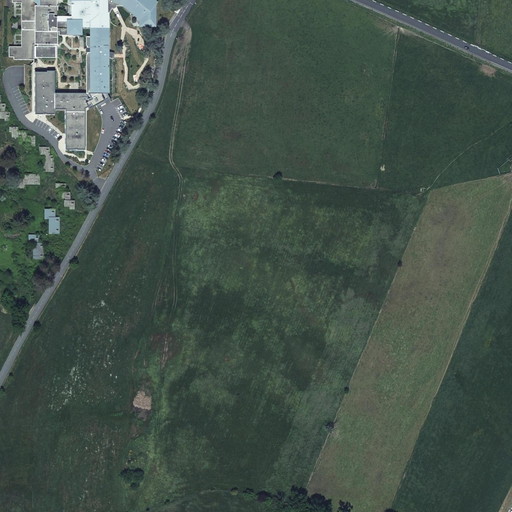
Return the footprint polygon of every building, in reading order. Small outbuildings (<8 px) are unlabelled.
[(93,101),(90,102),(106,129),(123,118),(121,115),(119,116),(107,93),(107,21),(107,13),(109,13),(110,11),(112,9),(116,7),(116,6),(118,6),(121,6),(122,6),(123,5),(139,18),(139,25),(154,25),(154,15),(155,14),(155,12),(154,10),(153,9),(152,9),(157,4),(152,0),(67,0),(68,5),(71,5),(71,17),(56,17),(56,0),(12,0),(13,2),(22,2),(22,46),(9,46),(9,56),(14,56),(14,59),(34,59),(34,57),(35,57),(35,55),(56,55),(56,32),(57,32),(57,29),(61,29),(61,32),(65,32),(65,29),(68,29),(68,32),(80,32),(80,28),(92,28),(92,37),(88,37),(88,47),(86,48),(86,51),(88,52),(87,93),(89,93),(93,101)] [(19,102),(28,102),(27,85),(23,85),(23,77),(14,77),(14,87),(19,87),(19,102)] [(5,120),(9,120),(9,112),(4,112),(4,104),(0,103),(0,117),(5,118),(5,120)] [(52,130),(58,130),(58,121),(49,121),(49,117),(41,116),(41,112),(33,112),(33,117),(35,116),(35,121),(43,121),(43,125),(52,125),(52,130)] [(29,146),(35,146),(34,137),(26,137),(26,132),(17,132),(17,128),(9,128),(9,132),(12,132),(12,136),(20,136),(20,141),(29,141),(29,146)] [(77,157),(82,157),(81,149),(77,149),(77,140),(72,141),(72,132),(63,132),(63,138),(68,138),(69,147),(72,147),(72,155),(77,155),(77,157)] [(44,171),(53,171),(53,155),(48,155),(48,147),(40,147),(40,157),(44,157),(44,171)] [(4,177),(10,176),(10,168),(2,168),(2,163),(0,163),(0,171),(4,172),(4,177)] [(15,179),(15,188),(25,188),(25,183),(40,183),(39,175),(24,175),(24,178),(15,179)] [(69,209),(73,209),(74,200),(69,200),(69,192),(65,192),(65,184),(56,184),(56,190),(60,190),(60,198),(65,198),(65,207),(69,206),(69,209)] [(50,233),(58,233),(58,217),(54,218),(54,209),(45,209),(45,218),(50,218),(50,233)] [(34,259),(43,259),(43,243),(38,243),(38,235),(29,235),(30,245),(34,245),(34,259)]
